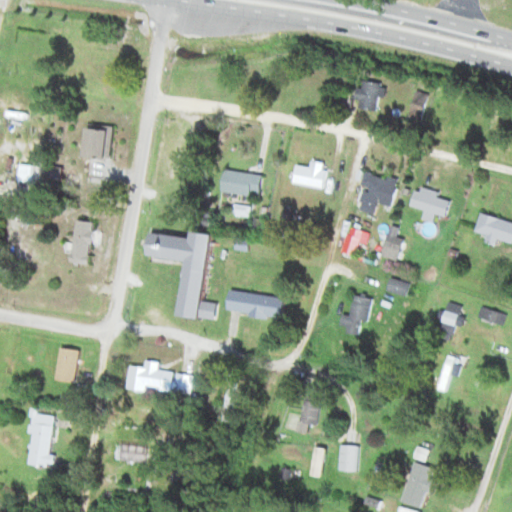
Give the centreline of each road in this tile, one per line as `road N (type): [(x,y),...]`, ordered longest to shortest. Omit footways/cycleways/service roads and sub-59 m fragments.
road 1 (residential): [(511,169),(368,133),(151,96)]
road 2 (trunk): [(184,0),(345,25),(511,64)]
road 3 (residential): [(275,367),(297,362),(309,333),(368,133)]
road 4 (residential): [(151,96),(112,326)]
road 5 (residential): [(275,367),(168,330),(112,326)]
road 6 (trunk): [(511,39),(353,0)]
road 7 (residential): [(244,511),(275,367)]
road 8 (residential): [(112,326),(92,458)]
